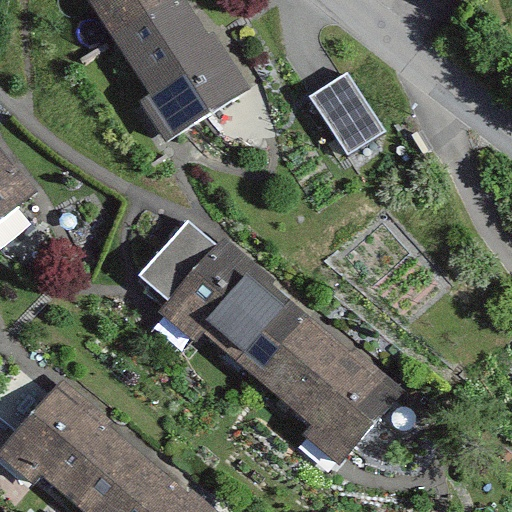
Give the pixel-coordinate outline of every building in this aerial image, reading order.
[(85,0),(111,39),(173,0),(85,0)] [(165,144),(249,90),(190,0),(173,0),(111,39),(149,98),(139,104),(165,144)] [(387,133),(351,74),(314,96),(350,156),(387,133)] [(0,227),(38,196),(0,151),(0,227)] [(251,392),(317,316),(227,238),(161,313),(251,392)] [(340,470),(407,395),(317,316),(251,392),(340,470)] [(79,511),(104,511),(153,459),(63,383),(0,458),(33,486),(39,479),(79,511)] [(216,511),(153,459),(104,511),(216,511)]
